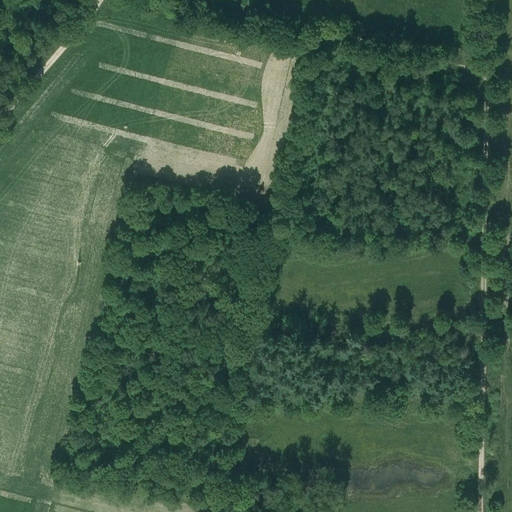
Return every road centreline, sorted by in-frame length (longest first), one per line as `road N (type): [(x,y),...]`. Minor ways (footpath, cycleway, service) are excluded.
road 1 (track): [(480,511),(486,71)]
road 2 (track): [(486,71),(203,0)]
